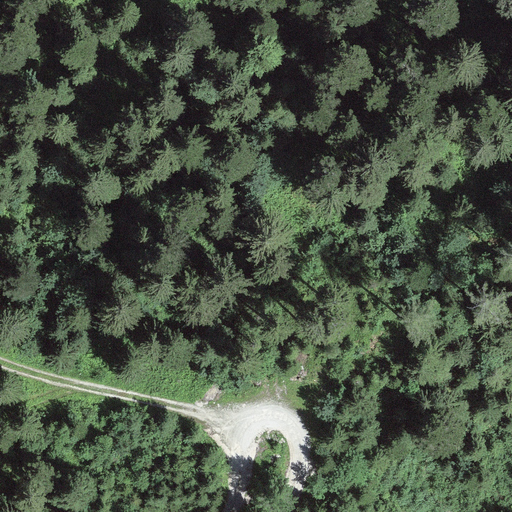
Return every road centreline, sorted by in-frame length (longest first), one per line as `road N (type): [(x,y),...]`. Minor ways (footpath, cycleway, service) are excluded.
road 1 (track): [(245,424),(196,417),(0,352)]
road 2 (track): [(286,511),(301,457),(297,432),(270,411),(245,424),(232,511)]
